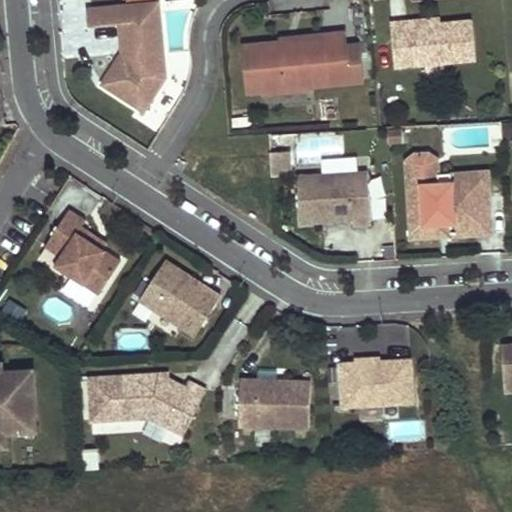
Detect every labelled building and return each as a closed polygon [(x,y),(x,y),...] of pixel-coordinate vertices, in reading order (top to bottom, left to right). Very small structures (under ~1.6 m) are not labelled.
[(159,4),(89,10),(90,26),(121,23),(123,43),(131,49),(128,53),(124,54),(104,84),(145,111),(166,78),(159,4)] [(441,17),(408,20),(409,26),(441,23),(441,17)] [(408,20),(391,22),(395,67),(477,60),(472,20),(441,23),(409,26),(408,20)] [(308,85),(349,81),(346,47),(344,31),(325,33),(325,38),(281,42),(261,44),(265,89),(308,85)] [(281,42),(325,38),(325,33),(281,37),(281,42)] [(250,90),(265,89),(261,44),(246,46),(250,90)] [(361,80),(358,45),(346,47),(349,81),(361,80)] [(308,85),(265,89),(265,94),(309,90),(308,85)] [(270,151),(271,169),(290,168),(289,150),(270,151)] [(407,161),(409,209),(423,208),(422,185),(480,181),(481,202),(491,201),(489,171),(439,174),(439,160),(430,153),(415,154),(407,161)] [(298,177),(301,223),(328,222),(327,216),(354,214),(355,220),(355,225),(372,224),(369,173),(298,177)] [(409,209),(411,239),(440,237),(439,225),(449,224),(457,224),(457,236),(493,234),(491,201),(481,202),(480,181),(422,185),(423,208),(409,209)] [(70,210),(46,247),(61,257),(56,266),(100,295),(122,261),(103,250),(95,244),(99,238),(82,227),(87,220),(70,210)] [(439,225),(440,237),(450,237),(449,224),(439,225)] [(107,243),(99,238),(95,244),(103,250),(107,243)] [(166,260),(140,300),(196,336),(221,296),(207,287),(204,291),(194,285),(197,281),(166,260)] [(197,281),(194,285),(204,291),(207,287),(197,281)] [(511,345),(503,346),(506,392),(511,391),(511,345)] [(411,360),(341,364),(344,407),(414,402),(411,360)] [(0,437),(5,437),(5,433),(16,432),(16,430),(35,428),(32,372),(2,374),(1,370),(0,369),(0,437)] [(90,378),(92,422),(150,418),(185,435),(207,391),(189,381),(185,387),(168,379),(160,379),(159,374),(90,378)] [(241,379),(240,426),(310,428),(311,382),(285,381),(285,387),(258,387),(258,380),(241,379)] [(80,448),(81,468),(98,467),(96,447),(80,448)]
